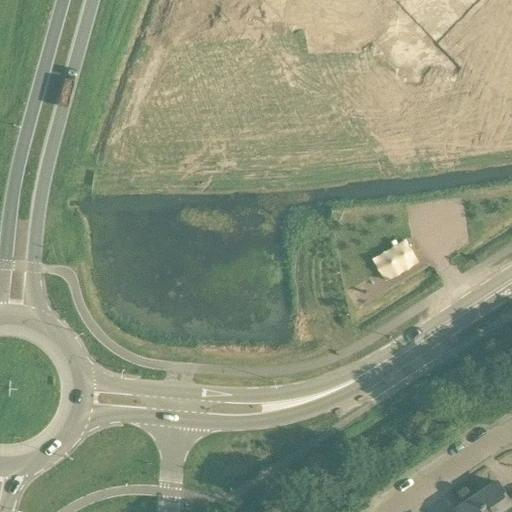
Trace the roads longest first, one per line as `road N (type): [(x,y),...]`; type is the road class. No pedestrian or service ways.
road 1 (tertiary): [(178,405),(253,412),(314,398),(368,375),(511,282)]
road 2 (primary): [(35,317),(32,267),(44,181),(91,0)]
road 3 (primary): [(62,0),(17,168),(0,299)]
road 4 (residential): [(390,511),(511,427)]
